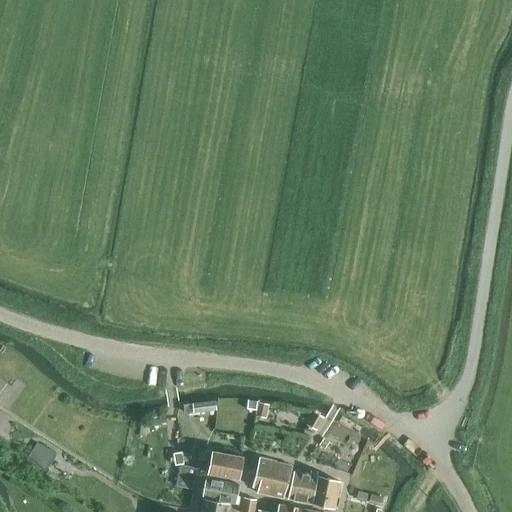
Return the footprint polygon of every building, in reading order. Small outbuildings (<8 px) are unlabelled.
[(257,411),(258,403),(248,402),(247,410),(257,411)] [(193,414),(217,411),(216,403),(192,406),(193,414)] [(266,420),(269,406),(259,404),(256,418),(266,420)] [(316,432),(324,419),(315,414),(308,427),(316,432)] [(46,473),(57,456),(38,444),(27,460),(46,473)] [(212,453),(199,450),(197,468),(205,470),(205,472),(208,472),(208,475),(240,481),(244,459),(212,452),(212,453)] [(284,500),(293,467),(277,464),(277,463),(260,459),(254,488),(259,489),(257,494),(284,500)] [(193,491),(197,470),(182,466),(177,488),(193,491)] [(313,504),(318,477),(318,473),(311,471),(310,475),(295,473),(289,500),(313,504)] [(318,477),(313,504),(313,505),(335,510),(340,482),(318,477)] [(204,500),(230,504),(239,506),(240,498),(237,498),(239,486),(207,480),(204,500)] [(254,511),(257,501),(245,499),(242,511),(254,511)] [(201,511),(229,511),(230,504),(204,500),(201,511)]
